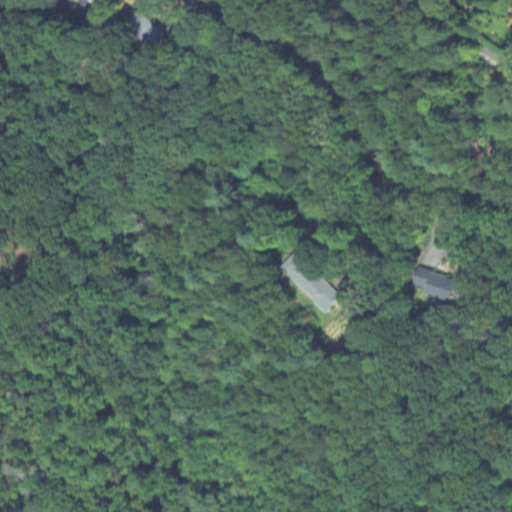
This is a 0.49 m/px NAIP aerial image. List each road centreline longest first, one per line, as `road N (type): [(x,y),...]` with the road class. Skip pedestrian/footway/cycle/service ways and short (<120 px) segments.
road 1 (residential): [(202,0),(311,62),(405,181),(448,197),(511,203)]
road 2 (residential): [(397,0),(511,71)]
